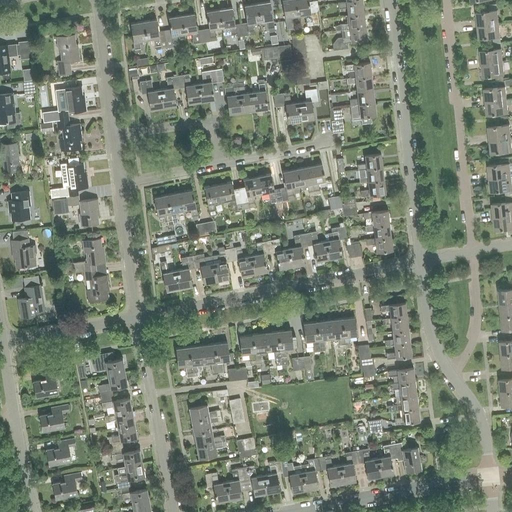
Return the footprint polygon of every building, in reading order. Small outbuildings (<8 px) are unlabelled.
[(291,18),(298,16),(295,0),(281,0),(286,29),(292,28),(291,18)] [(318,24),(316,12),(318,9),(317,0),(312,1),(313,7),(310,8),(308,0),(295,0),(298,16),(305,15),(307,26),(318,24)] [(364,13),(362,0),(346,2),(337,3),(338,8),(347,7),(348,15),(364,13)] [(270,1),(257,3),(260,22),(267,21),(269,32),(275,31),(270,1)] [(247,23),(241,24),(243,36),(254,34),(252,23),(260,22),(257,3),(244,5),(247,23)] [(232,7),(219,9),(222,28),(223,35),(231,34),(231,38),(243,36),(241,24),(235,25),(232,7)] [(209,29),(203,30),(205,42),(216,40),(214,30),(222,28),(219,9),(206,11),(209,29)] [(477,12),(478,25),(499,23),(498,9),(477,12)] [(194,13),(181,15),(184,34),(192,33),(193,44),(205,42),(203,30),(197,31),(194,13)] [(349,23),(340,24),(335,26),(335,30),(342,29),(365,26),(364,13),(348,15),(349,23)] [(170,30),(164,31),(165,36),(167,48),(178,46),(176,36),(184,34),(181,15),(168,17),(170,30)] [(156,19),(143,21),(146,40),(154,39),(155,50),(167,48),(165,36),(164,31),(158,32),(156,19)] [(143,21),(130,23),(135,53),(141,52),(139,41),(146,40),(143,21)] [(499,23),(478,25),(479,38),(500,35),(499,23)] [(342,29),(343,37),(339,38),(332,45),(333,50),(348,48),(347,42),(367,40),(365,26),(342,29)] [(71,62),(80,61),(79,49),(77,49),(75,34),(59,36),(62,60),(58,60),(60,75),(72,74),(71,62)] [(20,55),(20,59),(32,58),(30,41),(19,42),(19,45),(20,55)] [(17,56),(17,55),(20,55),(19,45),(16,45),(16,44),(7,45),(0,46),(0,72),(10,72),(9,57),(17,56)] [(480,50),(482,63),(503,61),(502,48),(494,49),(480,50)] [(293,68),(292,59),(280,61),(282,70),(293,68)] [(503,61),(482,63),(483,76),(496,75),(497,81),(503,80),(503,74),(504,74),(503,61)] [(355,69),(356,77),(356,78),(371,76),(370,62),(345,65),(346,71),(355,69)] [(198,84),(202,102),(214,100),(212,83),(224,81),(222,68),(204,71),(206,82),(198,84)] [(189,74),(177,76),(179,89),(185,88),(188,105),(202,102),(198,84),(191,85),(189,74)] [(168,88),(160,90),(163,109),(177,107),(174,90),(179,89),(177,76),(167,77),(168,88)] [(373,89),(371,76),(356,78),(356,77),(347,78),(347,84),(356,83),(357,90),(373,89)] [(232,83),(233,86),(224,87),(225,96),(226,96),(229,114),(242,112),(237,78),(234,79),(234,83),(232,83)] [(255,111),(252,92),(245,93),(243,78),(237,78),(242,112),(255,111)] [(260,91),(252,92),(255,111),(268,109),(264,79),(258,80),(260,91)] [(150,111),(163,109),(160,90),(153,91),(151,80),(140,82),(142,95),(147,94),(150,111)] [(484,88),(485,101),(507,99),(506,86),(504,86),(503,80),(497,81),(498,87),(484,88)] [(23,82),(24,94),(35,93),(34,81),(23,82)] [(59,111),(55,112),(57,121),(70,119),(69,113),(87,110),(85,99),(83,99),(82,91),(83,91),(82,85),(79,86),(56,89),(59,111)] [(306,101),(298,102),(301,120),(314,119),(312,101),(318,101),(316,89),(304,90),(306,101)] [(375,102),(373,89),(357,90),(358,98),(349,99),(350,105),(359,104),(375,102)] [(291,103),(289,92),(273,94),(275,107),(285,105),(288,122),(301,120),(298,102),(291,103)] [(0,123),(7,123),(8,127),(21,126),(19,113),(15,114),(12,93),(0,94),(0,123)] [(508,112),(507,99),(485,101),(487,114),(508,112)] [(350,105),(351,113),(352,119),(376,115),(375,102),(359,104),(350,105)] [(333,109),(334,120),(342,119),(341,109),(333,109)] [(70,119),(57,121),(58,130),(62,129),(63,139),(59,139),(61,151),(64,151),(81,148),(80,136),(82,135),(81,124),(70,125),(70,119)] [(52,122),(40,124),(41,135),(45,134),(45,131),(53,130),(52,122)] [(488,126),(490,140),(511,138),(509,124),(488,126)] [(511,138),(490,140),(491,153),(511,151),(511,138)] [(4,172),(19,170),(16,143),(1,145),(4,172)] [(381,153),(365,155),(366,163),(357,165),(358,170),(359,170),(383,167),(381,153)] [(511,176),(509,163),(509,157),(501,158),(502,164),(488,165),(489,178),(511,176)] [(56,197),(79,195),(78,189),(89,188),(87,176),(85,176),(83,163),(67,165),(69,187),(65,187),(66,191),(55,192),(56,197)] [(322,163),(309,166),(314,194),(321,193),(319,183),(325,181),(322,163)] [(309,166),(296,169),(300,186),(307,185),(309,195),(314,194),(309,166)] [(383,167),(359,170),(360,177),(359,177),(359,183),(368,182),(384,180),(383,167)] [(286,187),(280,188),(282,201),(294,198),(292,188),(300,186),(296,169),(283,171),(286,187)] [(271,174),(257,177),(260,195),(269,193),(271,203),(282,201),(280,188),(274,189),(271,174)] [(505,196),(511,195),(511,188),(511,176),(489,178),(491,191),(504,190),(505,196)] [(245,189),(239,190),(241,196),(243,209),(255,206),(253,196),(260,195),(257,177),(243,180),(245,189)] [(360,191),(361,196),(386,193),(384,180),(368,182),(369,190),(360,191)] [(232,182),(218,185),(221,203),(230,201),(232,211),(243,209),(241,196),(239,190),(234,191),(232,182)] [(218,185),(204,188),(210,216),(216,214),(214,204),(221,203),(218,185)] [(179,193),(183,211),(191,209),(193,220),(198,219),(192,190),(179,193)] [(29,205),(31,205),(29,191),(11,193),(12,201),(7,201),(8,208),(10,208),(11,220),(30,218),(29,205)] [(179,193),(167,196),(173,225),(179,223),(176,212),(183,211),(179,193)] [(79,195),(56,197),(56,198),(66,197),(67,198),(52,200),(54,214),(68,212),(68,205),(79,204),(82,226),(99,224),(98,210),(100,210),(98,198),(79,201),(79,195)] [(341,195),(334,197),(337,208),(343,207),(342,204),(341,195)] [(493,216),(511,214),(511,195),(505,196),(506,202),(492,203),(493,216)] [(167,226),(173,225),(167,196),(154,199),(158,216),(165,215),(167,226)] [(334,197),(328,198),(331,210),(337,208),(334,197)] [(373,217),(374,225),(389,223),(388,210),(363,213),(364,218),(373,217)] [(511,227),(511,214),(493,216),(495,229),(511,227)] [(215,220),(208,222),(211,234),(217,233),(215,220)] [(205,235),(211,234),(208,222),(202,223),(205,235)] [(198,236),(205,235),(202,223),(196,224),(198,236)] [(374,225),(365,226),(366,232),(374,231),(375,238),(391,237),(389,223),(374,225)] [(339,240),(348,238),(345,226),(344,226),(340,227),(331,228),(332,233),(324,234),(326,241),(329,259),(342,257),(339,240)] [(317,262),(329,259),(326,241),(319,242),(316,231),(305,233),(307,246),(313,245),(317,262)] [(301,247),(307,246),(305,233),(294,236),(296,247),(288,248),(292,267),(305,264),(301,247)] [(157,244),(176,240),(175,235),(156,238),(157,244)] [(376,244),(377,252),(393,250),(391,237),(375,238),(366,239),(367,245),(376,244)] [(100,238),(84,240),(86,261),(74,263),(75,272),(84,271),(84,272),(96,270),(96,264),(106,263),(104,251),(102,251),(100,238)] [(34,252),(36,252),(35,245),(29,246),(28,239),(12,240),(13,255),(15,254),(16,267),(36,265),(34,252)] [(279,269),(292,267),(288,248),(281,250),(279,239),(267,241),(270,254),(276,252),(279,269)] [(346,239),(350,257),(355,256),(353,244),(349,245),(349,241),(350,241),(350,239),(346,239)] [(350,242),(350,241),(349,241),(349,245),(353,244),(355,256),(362,255),(359,240),(350,242)] [(264,255),(270,254),(267,241),(256,243),(258,254),(251,256),(254,274),(267,272),(264,255)] [(171,251),(169,244),(157,246),(158,253),(171,251)] [(242,277),(254,274),(251,256),(243,257),(241,246),(230,249),(232,261),(238,260),(242,277)] [(230,249),(224,250),(223,247),(218,248),(219,254),(211,256),(217,282),(230,279),(226,262),(232,261),(230,249)] [(203,254),(192,256),(194,269),(200,268),(204,285),(217,282),(211,256),(204,257),(203,254)] [(183,269),(176,271),(179,290),(192,287),(188,270),(194,269),(192,256),(181,259),(183,269)] [(166,292),(179,290),(176,271),(169,272),(167,261),(161,263),(166,292)] [(96,270),(84,272),(85,279),(89,279),(90,290),(86,290),(88,302),(109,299),(107,286),(109,286),(107,274),(97,276),(96,270)] [(36,312),(45,311),(41,284),(24,287),(26,297),(18,298),(21,318),(37,315),(36,312)] [(511,288),(498,290),(500,303),(511,301),(511,288)] [(511,301),(500,303),(501,317),(511,315),(511,301)] [(391,310),(392,318),(407,316),(405,303),(381,306),(381,311),(391,310)] [(511,329),(511,315),(501,317),(502,330),(511,329)] [(392,318),(382,319),(383,325),(392,323),(393,331),(409,329),(407,316),(392,318)] [(358,336),(357,328),(355,317),(342,318),(346,348),(351,347),(350,337),(358,336)] [(346,348),(342,318),(316,322),(320,351),(326,351),(324,340),(339,338),(341,349),(346,348)] [(320,351),(316,322),(303,323),(306,342),(313,341),(315,352),(320,351)] [(293,349),(293,348),(297,348),(295,335),(292,336),(291,329),(278,331),(282,364),(286,364),(287,364),(286,350),(293,349)] [(386,346),(395,345),(395,344),(410,342),(409,329),(393,331),(394,339),(385,340),(386,346)] [(265,333),(268,352),(275,351),(277,365),(282,364),(278,331),(265,333)] [(265,333),(253,334),(256,364),(262,363),(260,352),(268,352),(265,333)] [(251,365),(256,364),(253,334),(239,336),(242,355),(249,354),(251,365)] [(511,339),(499,341),(500,355),(511,353),(511,339)] [(213,344),(217,374),(223,373),(222,362),(230,361),(227,342),(213,344)] [(412,356),(410,342),(395,344),(395,345),(396,352),(386,353),(387,359),(412,356)] [(213,344),(201,345),(203,365),(211,364),(212,374),(217,374),(213,344)] [(201,345),(188,347),(192,377),(197,376),(196,365),(203,365),(201,345)] [(187,377),(192,377),(188,347),(175,348),(178,368),(185,367),(187,377)] [(109,353),(92,356),(92,357),(93,357),(95,372),(106,370),(107,376),(124,373),(122,358),(114,360),(113,356),(109,357),(109,353)] [(511,367),(511,353),(500,355),(502,368),(511,367)] [(80,380),(86,378),(84,366),(77,367),(80,380)] [(400,383),(415,381),(413,368),(389,371),(389,377),(393,376),(394,383),(399,383),(400,383)] [(55,378),(62,377),(61,370),(43,373),(44,379),(32,382),(35,398),(58,393),(55,378)] [(108,383),(97,385),(100,397),(112,395),(111,390),(127,386),(124,373),(107,376),(108,383)] [(261,375),(262,384),(270,383),(269,374),(261,375)] [(511,377),(499,379),(500,393),(511,391),(511,377)] [(399,383),(394,383),(390,384),(391,390),(394,389),(395,397),(417,394),(415,381),(400,383),(399,383)] [(228,395),(227,389),(212,391),(213,397),(228,395)] [(511,391),(500,393),(502,406),(511,405),(511,391)] [(396,405),(393,405),(388,406),(389,412),(403,410),(403,409),(418,408),(417,394),(395,397),(396,405)] [(112,395),(100,397),(102,409),(113,407),(114,415),(132,412),(129,398),(113,401),(112,395)] [(61,413),(69,411),(67,405),(50,408),(51,414),(39,416),(42,432),(64,428),(61,413)] [(188,408),(191,422),(220,416),(219,410),(208,412),(207,405),(188,408)] [(420,421),(418,408),(403,409),(403,410),(404,417),(395,419),(395,424),(420,421)] [(114,415),(103,417),(104,422),(115,420),(117,428),(134,424),(132,412),(114,415)] [(221,421),(220,416),(191,422),(193,434),(212,430),(210,423),(221,421)] [(367,421),(369,433),(382,431),(381,420),(367,421)] [(118,436),(107,438),(110,449),(122,447),(121,441),(137,438),(134,424),(117,428),(118,436)] [(213,438),(212,430),(193,434),(195,446),(225,441),(224,436),(213,438)] [(68,447),(76,446),(74,438),(57,442),(58,448),(45,450),(48,465),(71,461),(68,447)] [(225,441),(195,446),(197,460),(216,456),(215,449),(226,447),(225,441)] [(401,443),(394,444),(397,458),(402,457),(405,473),(421,470),(417,447),(402,450),(401,443)] [(390,460),(397,458),(394,444),(391,445),(383,446),(385,457),(377,458),(380,477),(393,474),(390,460)] [(122,447),(110,449),(112,461),(123,459),(124,467),(142,464),(139,450),(123,453),(122,447)] [(244,451),(238,452),(239,458),(256,454),(255,448),(249,450),(244,451)] [(367,479),(380,477),(377,458),(369,460),(367,449),(356,451),(358,464),(364,463),(367,479)] [(352,465),(358,464),(356,451),(345,453),(347,464),(339,466),(343,484),(355,482),(352,465)] [(329,486),(343,484),(339,466),(332,467),(330,456),(319,458),(321,471),(326,470),(329,486)] [(314,472),(321,471),(319,458),(307,460),(308,464),(300,466),(305,491),(317,488),(314,472)] [(292,463),(287,464),(286,460),(280,461),(282,473),(283,477),(289,476),(292,493),(305,491),(300,466),(293,467),(292,463)] [(271,474),(263,475),(266,493),(279,491),(276,475),(282,473),(280,461),(269,463),(271,474)] [(126,475),(115,477),(116,482),(117,482),(118,489),(129,486),(128,481),(145,478),(142,464),(124,467),(126,475)] [(254,466),(242,468),(244,480),(250,479),(253,496),(266,493),(263,475),(256,477),(254,466)] [(233,481),(225,482),(229,500),(242,498),(239,481),(244,480),(242,468),(231,470),(233,481)] [(216,503),(229,500),(225,482),(218,483),(216,472),(204,475),(207,487),(213,486),(216,503)] [(75,481),(82,480),(81,473),(63,476),(64,482),(52,484),(55,500),(77,496),(75,481)] [(129,486),(118,489),(120,500),(130,498),(132,506),(149,503),(147,489),(131,492),(129,486)] [(132,511),(151,511),(149,503),(132,506),(132,511)]
